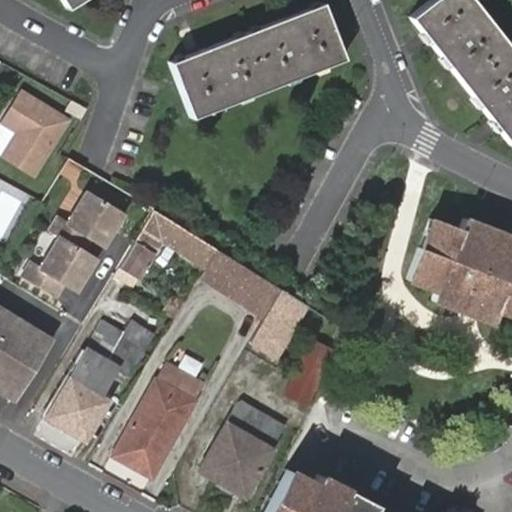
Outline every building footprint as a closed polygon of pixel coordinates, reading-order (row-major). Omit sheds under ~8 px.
[(511,50),(473,0),(427,0),(409,15),(510,144),(511,142),(511,50)] [(321,2),(170,60),(190,115),(343,58),(321,2)] [(66,121),(19,92),(0,123),(0,124),(15,133),(0,157),(32,176),(66,121)] [(141,226),(152,209),(68,156),(57,174),(84,190),(120,213),(141,226)] [(75,289),(94,257),(82,250),(90,237),(102,244),(120,213),(84,190),(66,221),(56,215),(48,229),(57,235),(39,266),(29,260),(21,274),(55,295),(63,282),(75,289)] [(205,268),(216,249),(152,209),(141,226),(112,274),(132,288),(161,241),(205,268)] [(511,234),(464,217),(459,228),(432,217),(407,278),(434,290),(431,298),(491,322),(496,310),(511,315),(511,234)] [(264,318),(280,289),(277,288),(264,279),(247,268),(216,249),(205,268),(198,278),(264,318)] [(273,356),(303,304),(280,289),(264,318),(249,342),(273,356)] [(116,295),(101,321),(120,333),(118,336),(127,341),(136,320),(116,295)] [(0,390),(13,398),(50,337),(0,306),(0,390)] [(120,333),(101,321),(43,417),(81,440),(106,398),(100,395),(114,371),(126,377),(141,350),(127,341),(118,336),(120,333)] [(332,348),(308,337),(281,396),(305,406),(332,348)] [(147,477),(200,386),(162,365),(109,455),(147,477)] [(280,427),(238,401),(198,471),(241,497),(280,427)] [(287,464),(261,511),(295,511),(314,478),(301,471),(287,464)] [(295,511),(388,511),(316,473),(314,478),(295,511)]
